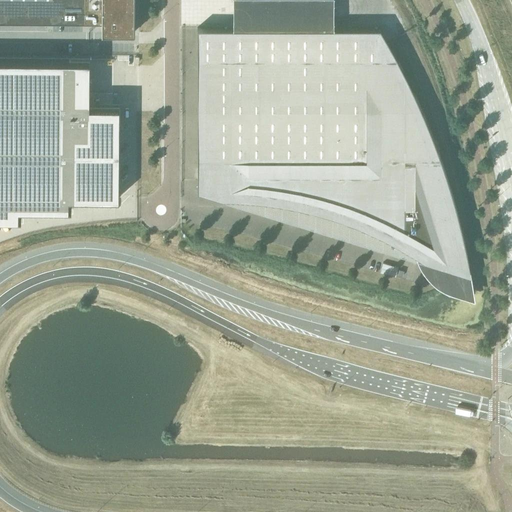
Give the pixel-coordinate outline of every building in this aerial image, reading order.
[(134,31),(134,0),(0,0),(0,19),(8,19),(20,19),(32,19),(42,19),(42,20),(43,20),(52,20),(54,21),(54,20),(58,20),(63,20),(63,21),(64,21),(64,20),(68,20),(73,20),(73,21),(74,21),(74,20),(83,20),(83,21),(93,21),(102,21),(102,31),(134,31)] [(234,0),(235,6),(235,15),(235,25),(233,25),(233,26),(233,27),(334,27),(334,26),(334,25),(332,25),(332,15),(332,6),(331,0),(234,0)] [(449,182),(440,157),(432,134),(423,111),(415,93),(410,92),(411,90),(411,89),(411,88),(411,87),(411,86),(411,85),(410,84),(409,82),(408,81),(407,80),(406,79),(405,79),(406,74),(398,60),(389,42),(380,27),(334,27),(233,27),(197,27),(197,59),(197,190),(245,191),(245,194),(265,196),(282,198),(299,201),(315,205),(332,210),(349,216),(366,222),(382,230),(396,237),(396,238),(416,244),(416,247),(417,249),(417,252),(418,253),(419,256),(420,259),(420,261),(421,263),(423,265),(424,267),(425,269),(427,272),(429,274),(429,275),(431,276),(433,278),(435,279),(437,281),(439,282),(441,284),(444,286),(446,287),(451,289),(452,289),(472,295),(470,277),(467,262),(466,254),(467,254),(463,233),(456,208),(449,182)] [(89,105),(89,95),(89,93),(69,93),(69,59),(35,58),(0,58),(0,216),(18,217),(18,216),(18,207),(68,208),(68,207),(68,197),(118,197),(119,128),(119,126),(119,105),(117,105),(89,105)] [(382,269),(389,271),(391,263),(384,261),(382,269)]
